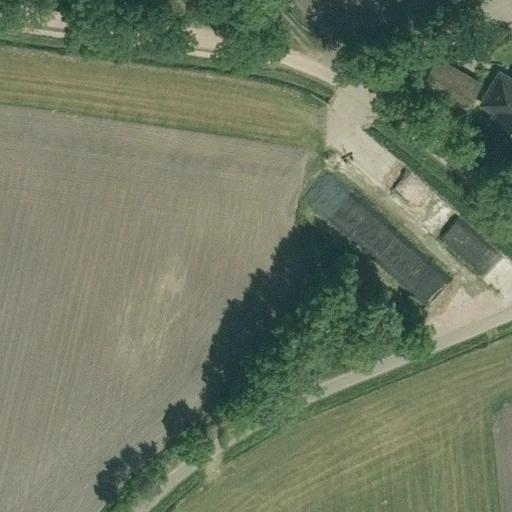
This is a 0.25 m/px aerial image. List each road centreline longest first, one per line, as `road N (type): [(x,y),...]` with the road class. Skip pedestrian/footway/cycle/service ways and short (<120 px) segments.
road 1 (unclassified): [(126,511),(247,416),(511,299)]
road 2 (track): [(335,68),(294,53),(0,13)]
road 3 (unclassified): [(511,203),(335,68)]
